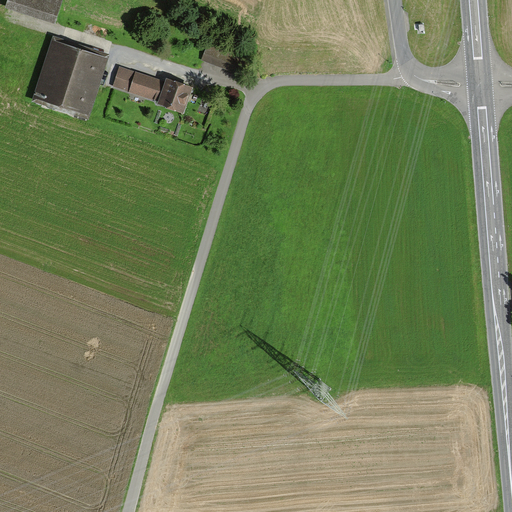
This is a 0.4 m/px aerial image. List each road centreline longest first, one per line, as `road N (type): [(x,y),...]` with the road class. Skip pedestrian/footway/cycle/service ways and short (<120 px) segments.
road 1 (track): [(126,511),(232,153),(264,85)]
road 2 (secondary): [(479,85),(501,325)]
road 3 (track): [(259,89),(46,24)]
road 4 (track): [(411,74),(264,85)]
road 5 (residential): [(479,85),(411,74),(394,0)]
